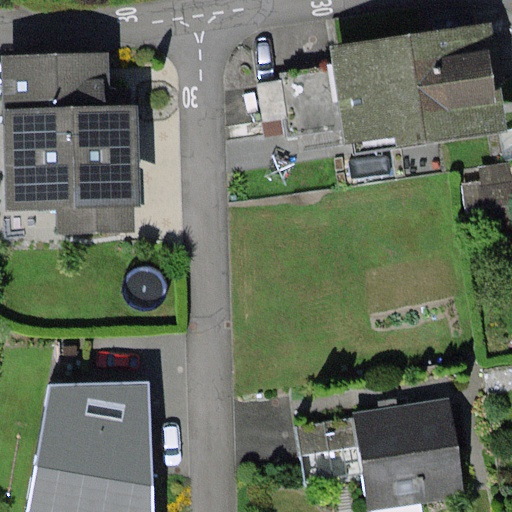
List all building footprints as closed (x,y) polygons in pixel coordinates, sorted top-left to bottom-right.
[(486,38),(338,59),(340,73),(348,127),(350,144),(486,124),(478,65),(490,63),(486,38)] [(94,57),(0,58),(0,99),(10,99),(12,202),(60,201),(60,229),(125,228),(123,121),(96,121),(94,57)] [(340,73),(279,82),(284,119),(286,136),(348,127),(340,73)] [(511,194),(511,186),(480,190),(485,229),(511,224),(511,194)] [(45,387),(24,511),(149,511),(148,463),(146,386),(45,387)] [(447,406),(293,429),(302,486),(360,478),(365,508),(460,494),(447,406)]
